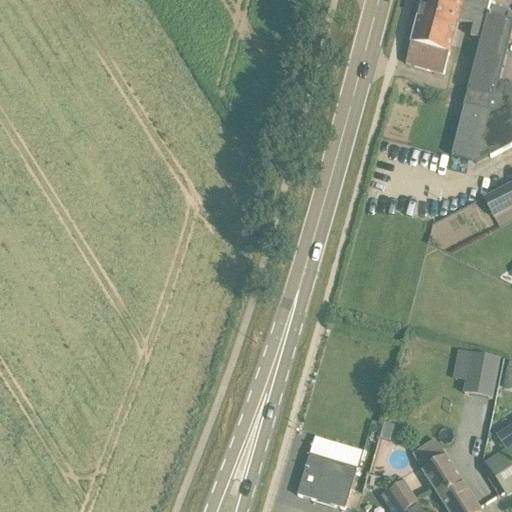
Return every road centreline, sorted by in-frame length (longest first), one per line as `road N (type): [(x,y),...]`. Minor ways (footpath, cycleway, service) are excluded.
road 1 (primary): [(304,276),(377,0)]
road 2 (primary): [(304,276),(218,511)]
road 3 (primary): [(245,511),(292,350),(304,276)]
